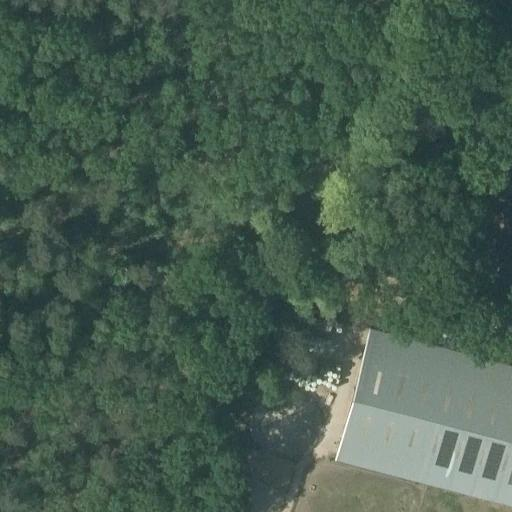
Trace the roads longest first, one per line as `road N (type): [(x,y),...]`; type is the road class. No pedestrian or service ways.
road 1 (track): [(156,511),(239,260),(262,234),(282,173)]
road 2 (track): [(282,173),(0,294)]
road 3 (track): [(373,0),(315,147),(282,173)]
